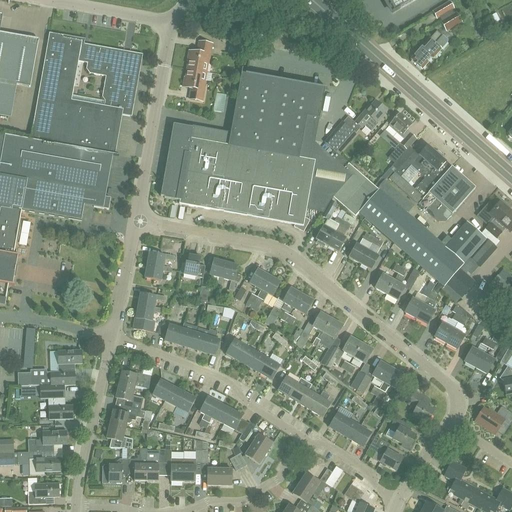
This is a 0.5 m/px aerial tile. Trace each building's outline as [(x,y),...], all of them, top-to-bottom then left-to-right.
[(416,0),(389,0),(396,12),(416,0)] [(432,12),(437,20),(454,9),(450,1),(432,12)] [(455,13),(440,22),(446,32),(463,23),(456,12),(455,13)] [(39,41),(0,33),(0,32),(3,18),(0,17),(0,114),(10,116),(15,85),(31,88),(39,41)] [(423,70),(433,58),(434,59),(436,56),(438,56),(440,54),(440,52),(442,50),(441,49),(447,43),(447,40),(437,31),(430,39),(411,60),(423,70)] [(130,117),(143,56),(85,45),(85,41),(50,34),(31,141),(113,155),(120,115),(130,117)] [(188,70),(205,73),(207,65),(209,65),(212,45),(199,43),(197,53),(190,52),(188,61),(189,61),(188,70)] [(205,73),(188,70),(186,79),(185,78),(184,88),(192,89),(190,100),(203,102),(206,82),(204,82),(205,73)] [(165,175),(161,198),(165,199),(165,200),(177,202),(177,204),(180,205),(219,212),(295,224),(293,227),(303,232),(310,220),(305,217),(306,211),(323,214),(328,206),(332,197),(333,198),(343,207),(356,217),(360,212),(378,191),(377,189),(374,187),(368,181),(367,180),(363,177),(350,165),(340,155),(334,151),(334,152),(329,157),(327,156),(315,144),(325,88),(242,74),(231,134),(184,126),(174,124),(169,152),(165,175)] [(227,114),(230,96),(220,94),(217,112),(227,114)] [(371,132),(379,124),(377,122),(387,111),(376,101),(369,110),(368,109),(355,123),(361,128),(364,126),(371,132)] [(412,125),(400,114),(389,126),(405,139),(401,144),(407,150),(416,139),(410,134),(409,134),(406,132),(412,125)] [(334,149),(339,154),(357,133),(342,121),(324,142),(334,149)] [(106,197),(113,155),(31,141),(0,135),(0,306),(5,307),(9,285),(11,285),(12,278),(15,278),(17,266),(14,265),(16,255),(14,255),(22,210),(82,221),(85,205),(109,210),(111,198),(106,197)] [(442,159),(443,156),(438,151),(434,152),(428,147),(420,156),(416,161),(412,165),(407,160),(412,154),(407,150),(390,169),(395,173),(400,177),(411,166),(425,178),(414,190),(424,199),(452,167),(451,168),(445,163),(446,163),(442,159)] [(452,167),(424,199),(418,205),(438,222),(446,222),(476,188),(452,167)] [(487,239),(491,233),(487,229),(481,236),(467,223),(452,240),(447,237),(441,244),(378,191),(360,212),(444,287),(460,269),(474,253),(486,239),(487,239)] [(511,210),(498,198),(492,204),(489,202),(484,209),(495,218),(486,229),(487,229),(491,233),(511,210)] [(331,202),(322,217),(328,220),(329,219),(337,205),(331,202)] [(187,221),(190,209),(185,208),(182,220),(187,221)] [(511,210),(491,233),(497,239),(506,229),(511,233),(511,231),(511,210)] [(323,226),(316,240),(318,241),(317,243),(324,247),(325,245),(327,246),(334,233),(338,226),(341,221),(337,218),(335,222),(329,219),(328,220),(324,227),(323,226)] [(350,226),(341,221),(338,226),(347,231),(350,226)] [(366,234),(363,240),(371,244),(376,236),(372,232),(369,236),(366,234)] [(343,238),(334,233),(327,246),(338,252),(346,239),(343,238)] [(376,236),(371,244),(380,249),(383,243),(375,239),(376,236)] [(496,247),(487,239),(486,239),(474,253),(484,261),(496,247)] [(360,264),(367,251),(356,245),(349,258),(360,264)] [(367,251),(360,264),(371,270),(378,257),(367,251)] [(484,261),(474,253),(460,269),(469,277),(484,261)] [(173,261),(174,257),(166,255),(166,257),(150,254),(148,264),(164,267),(166,260),(173,261)] [(204,279),(206,269),(200,267),(201,259),(189,256),(188,264),(186,263),(184,275),(204,279)] [(220,288),(227,264),(214,260),(210,277),(220,279),(218,287),(220,288)] [(171,273),(172,268),(148,264),(146,276),(162,279),(163,272),(171,273)] [(227,264),(220,288),(222,288),(224,281),(231,282),(229,290),(234,292),(236,283),(235,283),(239,267),(227,264)] [(392,271),(398,274),(401,268),(396,265),(392,271)] [(394,281),(386,295),(398,301),(405,287),(401,284),(403,280),(402,279),(407,271),(401,268),(398,274),(394,281)] [(469,277),(460,269),(444,287),(441,291),(442,291),(457,304),(475,282),(469,277)] [(261,290),(269,276),(258,270),(250,284),(261,290)] [(413,286),(420,273),(414,270),(407,283),(413,286)] [(386,295),(394,281),(383,275),(375,288),(386,295)] [(264,302),(268,294),(272,297),(280,283),(269,276),(261,290),(257,298),(253,304),(251,309),(257,312),(263,301),(264,302)] [(418,293),(414,300),(413,299),(405,313),(416,319),(424,305),(428,299),(431,293),(435,285),(430,282),(422,296),(418,293)] [(202,287),(199,301),(207,302),(209,288),(202,287)] [(241,302),(247,291),(241,288),(235,299),(241,302)] [(294,309),(302,295),(291,289),(283,302),(294,309)] [(431,293),(428,299),(434,302),(437,296),(431,293)] [(165,302),(165,298),(156,296),(156,297),(141,294),(139,305),(155,308),(156,300),(165,302)] [(248,301),(253,304),(257,298),(252,295),(248,301)] [(313,301),(302,295),(294,309),(305,315),(313,301)] [(424,305),(416,319),(428,325),(435,312),(432,310),(436,303),(428,299),(424,305)] [(152,322),(154,315),(154,313),(162,314),(163,309),(155,308),(139,305),(136,320),(135,320),(133,330),(153,334),(155,323),(152,322)] [(464,311),(456,306),(452,312),(455,314),(461,317),(464,311)] [(272,328),(281,311),(274,307),(265,324),(272,328)] [(223,314),(223,316),(232,319),(235,312),(230,309),(224,308),(224,309),(223,314)] [(281,320),(286,323),(290,316),(285,313),(281,320)] [(317,347),(332,319),(321,313),(313,327),(318,330),(317,332),(320,334),(317,339),(316,338),(312,346),(316,348),(317,347)] [(452,320),(457,323),(461,317),(455,314),(452,320)] [(296,319),(290,316),(286,323),(292,326),(296,319)] [(461,317),(457,323),(463,326),(467,319),(461,317)] [(321,351),(326,343),(325,343),(329,336),(335,340),(343,326),(332,319),(317,347),(316,348),(321,351)] [(178,346),(184,324),(172,321),(170,326),(165,342),(178,346)] [(249,326),(256,330),(257,329),(259,325),(251,321),(249,326)] [(190,350),(195,334),(197,328),(184,324),(178,346),(190,350)] [(446,344),(454,330),(442,324),(435,337),(446,344)] [(265,329),(259,325),(257,329),(256,330),(263,334),(265,329)] [(478,339),(484,329),(478,325),(472,336),(478,339)] [(197,328),(195,334),(190,350),(203,353),(207,338),(203,336),(204,330),(197,328)] [(454,330),(446,344),(457,350),(465,336),(454,330)] [(207,338),(203,353),(215,357),(220,341),(216,340),(217,334),(209,331),(207,338)] [(297,344),(304,347),(311,335),(304,331),(297,344)] [(282,339),(276,333),(273,338),(279,343),(282,339)] [(354,358),(362,344),(351,338),(343,352),(354,358)] [(482,345),(487,348),(491,341),(486,338),(482,345)] [(289,344),(282,339),(279,343),(285,348),(289,344)] [(238,361),(246,347),(235,341),(227,355),(238,361)] [(497,344),(491,341),(487,348),(493,351),(497,344)] [(362,344),(354,358),(365,365),(373,350),(362,344)] [(246,347),(238,361),(249,368),(257,354),(246,347)] [(321,364),(327,367),(327,368),(337,350),(331,347),(321,364)] [(502,347),(496,358),(501,361),(508,350),(502,347)] [(476,368),(483,354),(472,348),(464,362),(476,368)] [(261,349),(258,354),(257,354),(249,368),(261,374),(269,360),(272,355),(261,349)] [(501,361),(500,362),(506,366),(506,365),(511,356),(511,351),(508,349),(508,350),(501,361)] [(343,353),(337,350),(327,368),(333,371),(343,353)] [(75,365),(82,364),(82,351),(57,352),(58,373),(46,373),(46,371),(30,371),(30,374),(17,375),(18,388),(21,387),(30,387),(40,387),(41,387),(52,386),(64,386),(75,386),(75,365)] [(495,360),(483,354),(476,368),(487,375),(495,360)] [(311,362),(306,357),(302,361),(308,366),(311,362)] [(280,367),(269,360),(261,374),(272,381),(280,367)] [(318,367),(312,362),(308,366),(315,371),(318,367)] [(350,365),(345,362),(341,369),(346,372),(350,365)] [(384,383),(392,369),(380,363),(372,377),(384,383)] [(350,365),(346,372),(352,375),(356,368),(350,365)] [(503,381),(506,395),(511,393),(511,369),(506,365),(506,366),(507,367),(500,378),(503,381)] [(388,388),(389,388),(390,387),(395,390),(403,376),(392,369),(384,383),(380,390),(376,397),(382,400),(385,393),(388,388)] [(359,372),(351,387),(357,391),(366,376),(359,372)] [(119,386),(135,390),(136,382),(144,384),(143,389),(149,390),(151,381),(152,377),(134,373),(134,376),(123,373),(119,386)] [(332,378),(326,373),(323,377),(329,383),(332,378)] [(372,379),(366,376),(357,391),(364,395),(372,379)] [(289,398),(297,384),(286,377),(277,391),(289,398)] [(339,383),(332,378),(329,383),(335,388),(339,383)] [(165,402),(173,388),(161,382),(153,396),(165,402)] [(297,384),(289,398),(300,405),(308,391),(297,384)] [(40,387),(40,400),(48,399),(48,421),(73,420),(73,406),(65,407),(64,386),(52,386),(41,387),(40,387)] [(146,412),(141,411),(144,400),(133,397),(135,390),(119,386),(116,399),(117,400),(116,406),(145,413),(146,412)] [(30,387),(21,387),(21,398),(30,397),(30,387)] [(374,387),(371,393),(376,397),(380,390),(374,387)] [(177,408),(184,394),(173,388),(165,402),(177,408)] [(308,391),(300,405),(311,411),(320,397),(308,391)] [(331,404),(327,402),(330,397),(323,393),(320,398),(320,397),(311,411),(323,418),(331,404)] [(428,423),(434,411),(427,407),(429,404),(426,402),(427,399),(415,393),(408,404),(416,409),(412,416),(420,420),(421,419),(428,423)] [(184,394),(177,408),(189,414),(196,400),(184,394)] [(361,401),(355,396),(352,401),(358,406),(361,401)] [(202,420),(209,424),(212,419),(220,405),(208,399),(201,413),(204,415),(202,420)] [(368,406),(361,401),(358,406),(365,411),(368,406)] [(220,405),(212,419),(224,425),(231,411),(220,405)] [(130,424),(132,423),(132,421),(136,422),(137,418),(144,419),(145,413),(116,406),(114,412),(113,412),(110,425),(126,429),(127,424),(130,424)] [(381,419),(384,414),(378,409),(374,414),(381,419)] [(495,435),(502,423),(509,427),(511,422),(511,415),(503,410),(498,416),(489,410),(488,412),(484,409),(475,422),(495,435)] [(243,417),(231,411),(224,425),(236,431),(243,417)] [(341,435),(349,421),(338,414),(329,428),(341,435)] [(394,417),(388,414),(385,419),(391,422),(394,417)] [(415,436),(409,432),(412,427),(405,423),(396,418),(389,430),(396,433),(393,439),(409,448),(415,436)] [(349,421),(341,435),(352,442),(360,428),(349,421)] [(256,427),(250,423),(240,438),(247,442),(256,427)] [(126,429),(110,425),(107,439),(112,440),(110,449),(115,449),(123,449),(129,449),(133,449),(133,441),(124,439),(126,429)] [(360,428),(352,442),(363,448),(372,434),(360,428)] [(29,440),(29,453),(47,453),(55,452),(55,446),(67,445),(67,432),(44,433),(44,440),(29,440)] [(252,445),(266,455),(273,444),(259,435),(252,445)] [(378,454),(379,454),(384,456),(380,462),(396,471),(403,459),(378,445),(381,440),(375,437),(369,449),(378,454)] [(14,440),(0,440),(0,453),(14,454),(14,440)] [(235,445),(220,441),(219,446),(233,450),(235,445)] [(266,455),(252,445),(246,456),(259,465),(266,455)] [(122,475),(129,475),(129,463),(129,449),(123,449),(122,460),(120,460),(116,462),(116,465),(109,465),(107,465),(107,466),(105,466),(103,468),(103,470),(103,484),(122,484),(122,475)] [(129,463),(129,475),(134,475),(134,481),(147,482),(147,459),(148,450),(140,450),(140,465),(135,465),(135,463),(129,463)] [(147,459),(147,482),(159,482),(159,464),(165,464),(166,450),(159,450),(159,459),(147,459)] [(166,450),(165,464),(171,464),(171,482),(183,483),(184,459),(171,459),(172,451),(166,450)] [(184,459),(183,483),(195,483),(196,464),(202,464),(202,459),(202,451),(196,451),(196,460),(184,459)] [(0,466),(29,465),(30,477),(44,476),(44,473),(61,472),(60,459),(47,459),(47,453),(14,454),(0,453),(0,466)] [(235,457),(242,469),(247,466),(241,454),(235,457)] [(242,469),(235,457),(230,460),(237,472),(242,469)] [(467,469),(451,461),(444,476),(454,482),(456,478),(460,480),(467,469)] [(220,486),(220,470),(208,470),(208,486),(220,486)] [(220,470),(220,486),(232,487),(232,470),(220,470)] [(320,481),(321,482),(325,484),(333,473),(327,470),(320,481)] [(317,487),(320,483),(306,474),(299,484),(319,497),(323,491),(317,487)] [(460,480),(456,478),(454,482),(450,490),(454,492),(452,495),(464,502),(472,486),(460,480)] [(28,492),(29,497),(29,506),(47,505),(47,498),(60,497),(59,484),(36,485),(36,492),(28,492)] [(316,501),(319,497),(299,484),(293,495),(310,506),(307,510),(309,511),(320,511),(314,508),(318,502),(316,501)] [(486,493),(472,486),(465,499),(469,500),(468,503),(478,509),(486,493)] [(511,507),(511,493),(502,489),(502,488),(497,499),(501,502),(500,506),(510,511),(511,507)] [(486,494),(478,509),(483,511),(489,511),(490,511),(491,511),(496,511),(501,502),(486,494)] [(355,511),(373,511),(374,510),(360,503),(355,511)] [(444,511),(427,503),(422,511),(444,511)]
